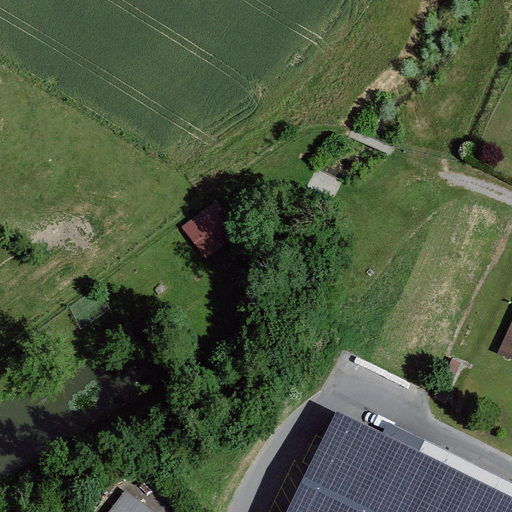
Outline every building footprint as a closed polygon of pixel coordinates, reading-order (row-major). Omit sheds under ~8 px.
[(236,237),(214,206),(183,228),(205,259),(236,237)] [(511,326),(499,355),(511,360),(511,326)] [(461,363),(451,359),(434,399),(444,403),(461,363)] [(511,511),(511,497),(337,413),(288,511),(511,511)] [(155,511),(125,489),(108,511),(155,511)]
